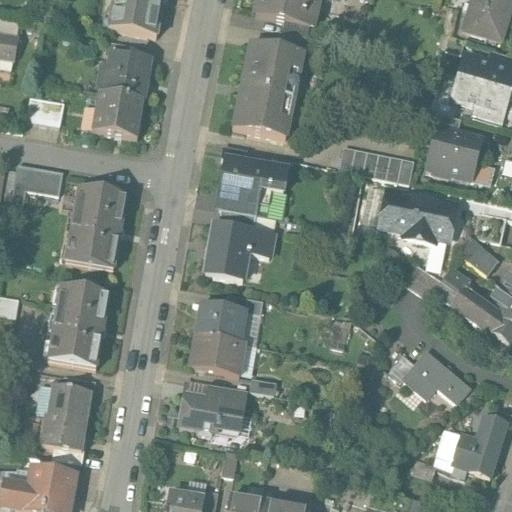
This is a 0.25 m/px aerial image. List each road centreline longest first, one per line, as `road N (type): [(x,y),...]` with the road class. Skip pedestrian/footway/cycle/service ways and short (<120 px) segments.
road 1 (residential): [(115,511),(175,179)]
road 2 (residential): [(175,179),(210,0)]
road 3 (residential): [(175,179),(0,150)]
